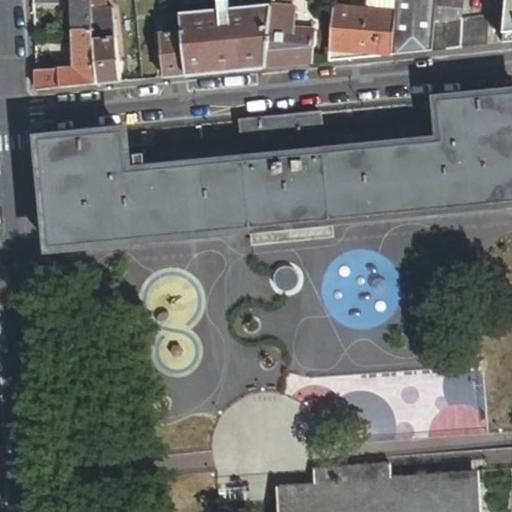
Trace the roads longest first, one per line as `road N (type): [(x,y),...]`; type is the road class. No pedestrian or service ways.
road 1 (residential): [(9,116),(511,66)]
road 2 (residential): [(9,116),(26,511)]
